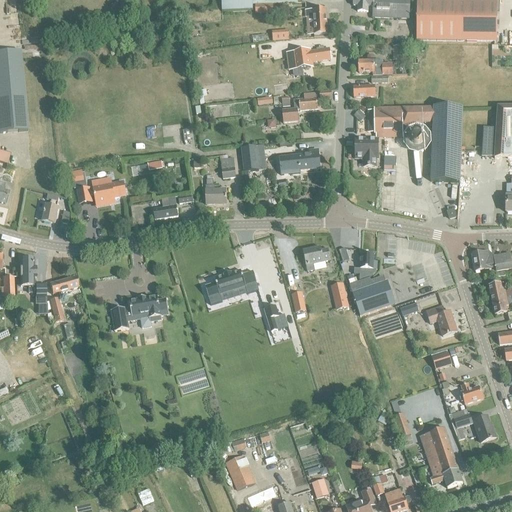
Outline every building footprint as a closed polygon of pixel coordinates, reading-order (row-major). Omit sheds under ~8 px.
[(222,0),(222,5),(222,10),(252,9),(252,5),(264,5),(296,4),(297,4),(297,0),(222,0)] [(357,7),(357,13),(367,13),(367,7),(372,7),(372,19),(408,20),(408,0),(352,0),(353,7),(357,7)] [(416,41),(496,42),(497,2),(416,1),(416,41)] [(273,4),(255,5),(255,13),(273,13),(273,4)] [(305,12),(305,19),(310,19),(310,21),(312,20),(313,36),(327,35),(325,10),(305,12)] [(388,30),(388,41),(410,42),(411,32),(388,30)] [(310,51),(286,54),(288,71),(292,70),(293,77),(302,76),(301,69),(312,67),(312,64),(330,61),(329,50),(323,51),(323,47),(318,48),(318,49),(316,50),(316,52),(310,53),(310,51)] [(400,62),(400,48),(392,48),(392,62),(400,62)] [(21,52),(0,53),(0,134),(28,132),(21,52)] [(367,61),(358,61),(359,74),(372,74),(372,77),(381,77),(381,76),(391,76),(391,65),(381,65),(381,61),(374,61),(374,58),(372,56),(368,56),(367,58),(367,61)] [(353,88),(353,99),(375,98),(374,88),(353,88)] [(304,101),(293,102),(294,111),(282,112),(283,125),(298,123),(297,112),(299,112),(317,111),(316,95),(303,96),(304,101)] [(281,99),(282,108),(290,108),(289,98),(281,99)] [(272,99),(257,100),(258,108),(272,106),(272,100),(272,99)] [(494,158),(494,160),(511,159),(511,107),(497,108),(497,110),(496,120),(496,129),(496,130),(494,158)] [(434,111),(374,110),(375,135),(375,139),(380,139),(403,139),(403,128),(422,128),(422,124),(433,124),(431,183),(438,183),(459,184),(462,111),(462,110),(434,110),(434,111)] [(358,111),(353,116),(360,122),(364,117),(358,111)] [(483,129),(481,157),(494,158),(496,130),(483,129)] [(409,140),(409,141),(409,142),(409,144),(411,146),(411,147),(412,148),(414,149),(416,149),(418,149),(419,149),(420,149),(421,148),(423,147),(424,145),(425,144),(425,143),(425,140),(425,139),(424,138),(424,136),(423,135),(422,134),(420,134),(419,133),(418,133),(416,133),(415,133),(414,134),(413,135),(411,136),(411,137),(410,138),(409,140)] [(362,169),(377,170),(377,161),(379,161),(379,160),(380,139),(375,139),(355,139),(355,161),(362,161),(362,169)] [(253,149),(242,150),(244,173),(265,171),(263,148),(253,149)] [(0,163),(6,165),(9,154),(0,151),(0,163)] [(298,159),(279,161),(281,177),(299,175),(299,172),(320,170),(319,155),(318,151),(310,152),(310,156),(298,157),(298,159)] [(220,161),(223,181),(236,179),(233,159),(227,160),(220,161)] [(71,175),(72,184),(83,182),(81,173),(71,175)] [(93,190),(89,191),(89,190),(77,192),(80,206),(92,204),(91,203),(95,202),(96,205),(109,203),(109,200),(125,197),(123,184),(111,186),(110,180),(92,183),(93,190)] [(206,181),(206,188),(205,188),(206,207),(225,206),(225,191),(213,192),(213,187),(213,181),(206,181)] [(0,204),(5,206),(9,193),(3,192),(5,186),(0,184),(0,204)] [(51,203),(50,209),(45,208),(42,223),(55,226),(58,210),(56,210),(59,199),(48,197),(47,202),(51,203)] [(178,199),(179,206),(191,204),(191,197),(178,199)] [(153,212),(154,222),(178,218),(175,199),(168,200),(169,207),(164,208),(165,210),(153,212)] [(61,225),(68,226),(70,215),(64,214),(61,225)] [(303,252),(305,267),(306,267),(307,273),(314,271),(312,265),(330,262),(328,250),(321,251),(320,249),(303,252)] [(339,251),(342,262),(348,260),(346,254),(345,251),(345,249),(339,251)] [(475,272),(490,269),(490,268),(495,267),(496,272),(511,270),(509,255),(499,257),(499,256),(493,257),(488,258),(487,253),(472,255),(475,272)] [(354,270),(353,275),(359,275),(359,281),(371,277),(375,273),(375,271),(376,271),(377,263),(373,263),(373,256),(361,255),(360,270),(354,270)] [(24,261),(20,261),(20,288),(28,288),(28,295),(35,295),(35,306),(45,306),(45,286),(35,286),(35,287),(33,287),(33,279),(35,279),(35,269),(33,269),(33,261),(31,261),(31,259),(24,259),(24,261)] [(215,284),(204,288),(210,307),(222,303),(220,297),(245,289),(247,295),(258,292),(252,273),(242,276),(240,271),(231,275),(230,274),(223,276),(223,277),(214,280),(215,284)] [(352,276),(347,278),(348,281),(350,286),(353,285),(357,283),(355,279),(353,280),(352,276)] [(350,286),(349,286),(360,318),(394,306),(386,283),(385,283),(383,277),(374,280),(371,282),(370,279),(367,280),(357,283),(353,285),(350,286)] [(3,289),(1,289),(1,298),(3,298),(3,299),(14,299),(13,278),(2,279),(3,289)] [(50,286),(52,296),(58,295),(60,294),(78,289),(76,279),(50,286)] [(508,307),(506,297),(511,296),(511,291),(505,293),(504,289),(503,284),(500,285),(500,284),(488,287),(494,316),(507,314),(506,313),(509,313),(508,307)] [(343,286),(331,288),(336,312),(348,309),(343,286)] [(301,295),(291,297),(295,315),(305,313),(301,295)] [(111,312),(115,333),(118,332),(128,331),(127,324),(127,323),(140,321),(142,330),(148,328),(150,328),(149,324),(150,324),(150,323),(160,322),(160,318),(161,318),(160,318),(168,316),(165,301),(157,303),(156,298),(148,299),(146,300),(146,299),(137,300),(137,301),(129,303),(130,311),(125,311),(125,312),(124,310),(111,312)] [(49,302),(54,322),(55,324),(63,322),(63,320),(58,300),(49,302)] [(275,307),(264,311),(271,334),(288,329),(284,316),(278,318),(275,307)] [(408,308),(400,310),(403,318),(411,315),(408,308)] [(426,314),(430,325),(437,323),(442,338),(456,333),(450,313),(444,315),(442,308),(426,314)] [(63,327),(66,340),(72,338),(69,325),(63,327)] [(7,332),(0,334),(0,340),(9,336),(7,332)] [(511,333),(498,335),(499,345),(511,343),(511,333)] [(452,366),(448,354),(431,359),(435,372),(452,366)] [(92,379),(99,385),(103,380),(97,374),(92,379)] [(461,394),(465,406),(483,401),(479,388),(469,391),(468,386),(461,388),(463,393),(461,394)] [(452,416),(448,417),(448,418),(458,442),(461,441),(464,440),(461,430),(473,426),(471,421),(469,415),(465,417),(463,412),(452,416)] [(394,418),(404,447),(413,444),(403,415),(394,418)] [(473,422),(480,444),(496,439),(492,426),(490,427),(487,417),(473,422)] [(430,480),(432,486),(444,482),(447,490),(462,485),(444,430),(419,438),(433,479),(430,480)] [(268,434),(260,436),(262,445),(271,443),(268,434)] [(243,441),(232,444),(234,453),(246,450),(243,441)] [(189,454),(165,461),(168,470),(192,462),(189,454)] [(226,465),(238,492),(254,485),(243,458),(226,465)] [(152,465),(154,473),(155,473),(168,470),(165,461),(156,464),(152,465)] [(307,471),(308,476),(319,473),(321,477),(327,475),(325,468),(319,470),(318,468),(307,471)] [(311,485),(316,500),(328,497),(323,481),(311,485)] [(373,487),(376,497),(384,494),(381,484),(373,487)] [(148,490),(137,495),(142,506),(153,502),(148,490)] [(254,497),(246,500),(248,504),(252,503),(254,509),(255,511),(263,511),(262,506),(261,504),(269,500),(266,491),(253,496),(254,497)] [(345,508),(346,511),(370,511),(369,508),(375,506),(369,491),(361,494),(364,501),(345,508)] [(401,511),(408,510),(406,504),(410,503),(411,501),(410,499),(408,498),(404,499),(404,498),(403,499),(400,491),(384,496),(387,504),(389,511),(401,511)]
